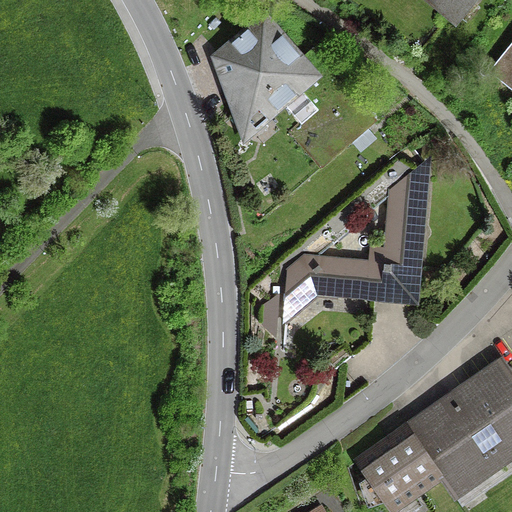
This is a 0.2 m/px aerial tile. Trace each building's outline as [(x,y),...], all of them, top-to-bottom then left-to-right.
[(436,0),(451,12),(461,0),(436,0)] [(250,82),(232,97),(237,103),(236,105),(235,108),(237,112),(234,114),(249,132),(282,104),(297,123),(286,132),(315,169),(371,124),(311,49),(300,59),(262,15),(213,58),(232,80),(241,72),(250,82)] [(511,42),(495,64),(511,78),(511,42)] [(319,276),(333,292),(412,299),(421,185),(411,174),(389,192),(384,250),(369,249),(368,264),(321,260),(314,266),(305,256),(287,270),(285,294),(308,275),(319,276)] [(511,454),(511,378),(506,370),(412,436),(405,426),(355,460),(390,510),(440,476),(453,496),(511,454)]
